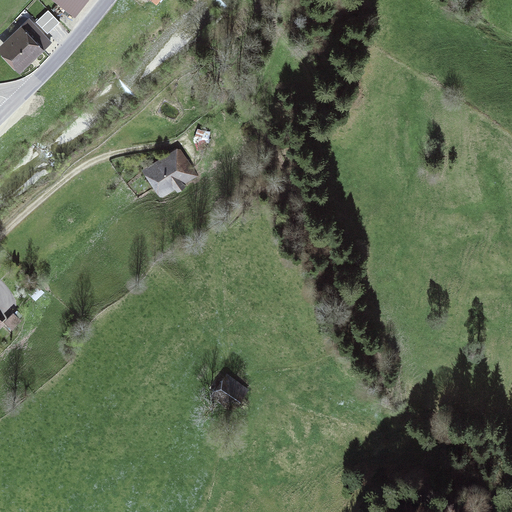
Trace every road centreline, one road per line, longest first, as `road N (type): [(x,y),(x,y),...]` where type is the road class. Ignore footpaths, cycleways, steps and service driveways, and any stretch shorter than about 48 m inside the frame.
road 1 (tertiary): [(13,105),(107,0)]
road 2 (track): [(0,241),(92,163)]
